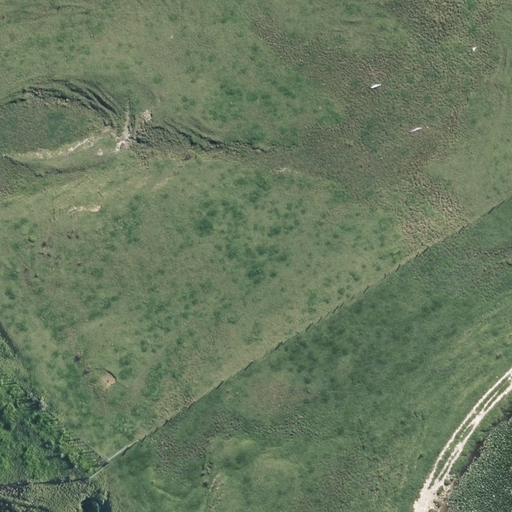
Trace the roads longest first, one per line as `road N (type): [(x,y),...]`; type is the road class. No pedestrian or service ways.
road 1 (track): [(132,511),(0,402)]
road 2 (track): [(511,391),(486,418),(431,511)]
